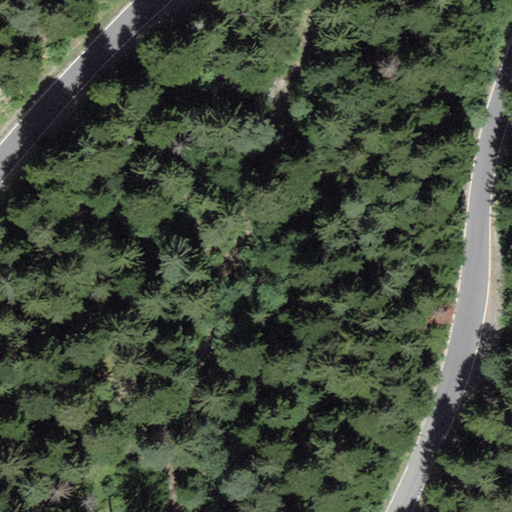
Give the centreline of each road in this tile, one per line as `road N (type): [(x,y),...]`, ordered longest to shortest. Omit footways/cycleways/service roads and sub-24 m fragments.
road 1 (tertiary): [(398,511),(466,330),(480,182),(511,68)]
road 2 (tertiary): [(151,0),(0,165)]
